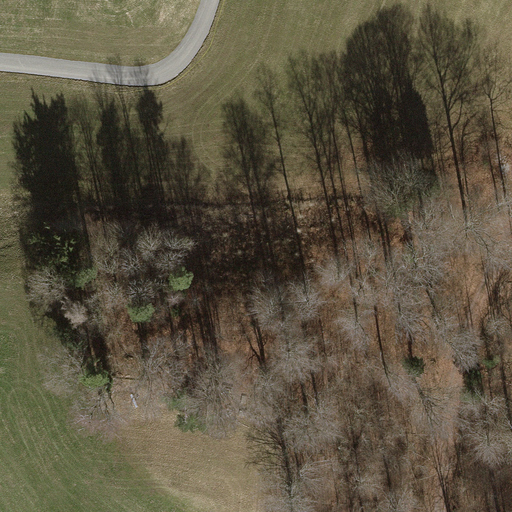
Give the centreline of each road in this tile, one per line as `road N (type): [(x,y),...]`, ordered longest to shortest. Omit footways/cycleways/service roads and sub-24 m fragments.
road 1 (track): [(438,511),(450,399),(511,221)]
road 2 (track): [(0,65),(125,79),(157,72),(183,56),(211,0)]
